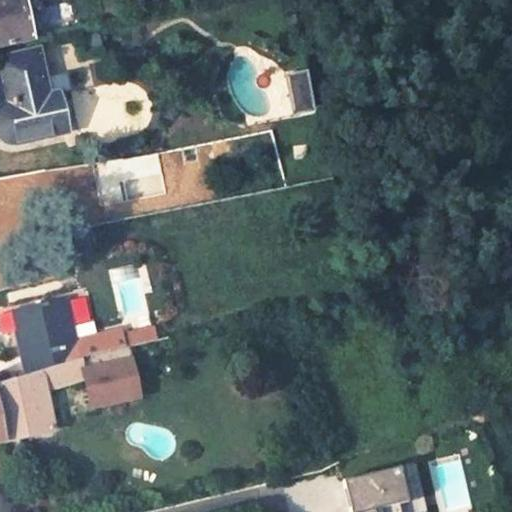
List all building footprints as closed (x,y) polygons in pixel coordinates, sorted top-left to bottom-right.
[(18,0),(0,3),(0,55),(28,50),(18,0)] [(0,70),(0,79),(12,130),(32,125),(36,136),(58,131),(58,128),(66,127),(60,99),(40,103),(31,64),(0,70)] [(299,75),(279,78),(285,117),(305,114),(299,75)] [(68,312),(10,325),(15,349),(22,347),(26,367),(19,368),(25,389),(89,371),(84,351),(76,353),(68,312)] [(0,455),(50,445),(46,424),(49,424),(45,403),(87,394),(92,418),(137,410),(127,363),(89,371),(25,389),(0,395),(0,455)] [(417,511),(409,468),(338,481),(343,511),(417,511)]
